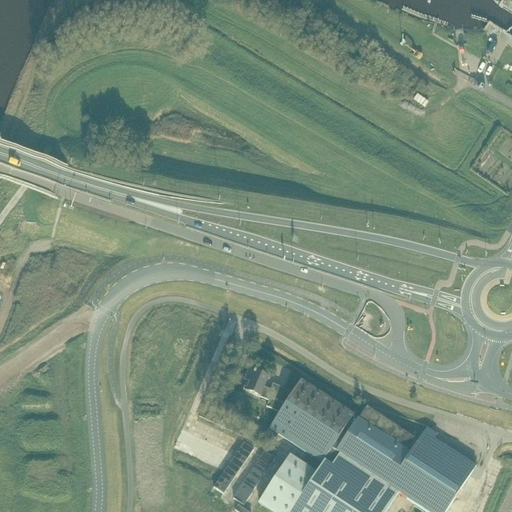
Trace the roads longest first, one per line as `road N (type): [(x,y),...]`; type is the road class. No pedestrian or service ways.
road 1 (unclassified): [(388,356),(291,302),(182,271),(140,278),(106,311),(93,354),(98,511)]
road 2 (unclassified): [(388,356),(394,319),(381,299),(0,179)]
road 3 (primary): [(486,267),(347,233),(125,201)]
road 4 (unclassified): [(511,437),(375,393),(233,317)]
road 5 (primary): [(125,201),(377,282)]
road 6 (track): [(335,0),(468,80)]
road 7 (primary): [(125,201),(0,164)]
